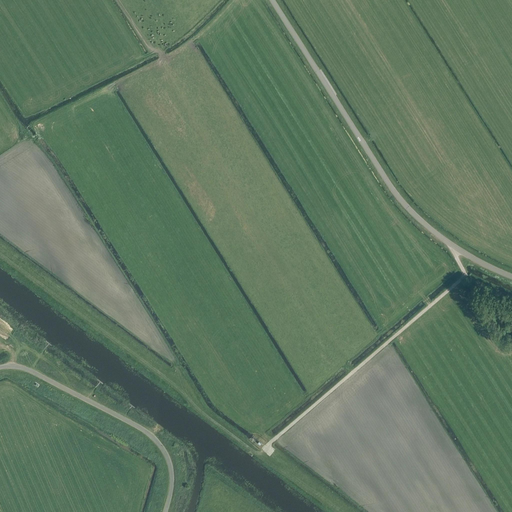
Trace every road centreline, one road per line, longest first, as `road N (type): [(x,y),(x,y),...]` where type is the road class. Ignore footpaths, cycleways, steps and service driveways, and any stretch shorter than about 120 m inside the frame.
road 1 (unclassified): [(511,277),(454,247),(407,208),(272,0)]
road 2 (unclassified): [(165,511),(170,463),(153,437),(33,372),(0,367)]
